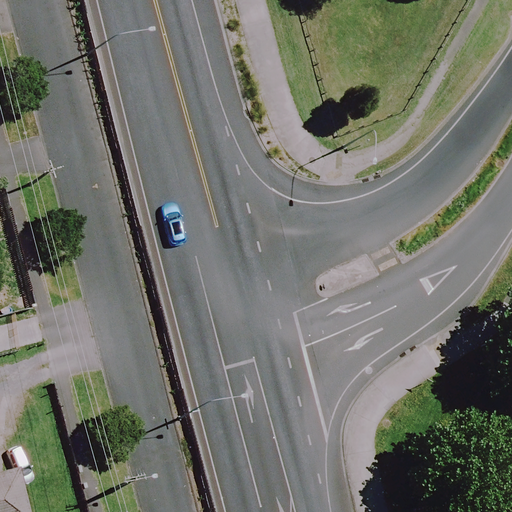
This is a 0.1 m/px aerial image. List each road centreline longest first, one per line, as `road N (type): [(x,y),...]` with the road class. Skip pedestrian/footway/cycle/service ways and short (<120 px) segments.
road 1 (residential): [(170,511),(36,0)]
road 2 (residential): [(240,314),(340,287),(413,252),(460,213),(511,135)]
road 3 (primary): [(240,314),(155,0)]
road 4 (primary): [(289,511),(240,314)]
